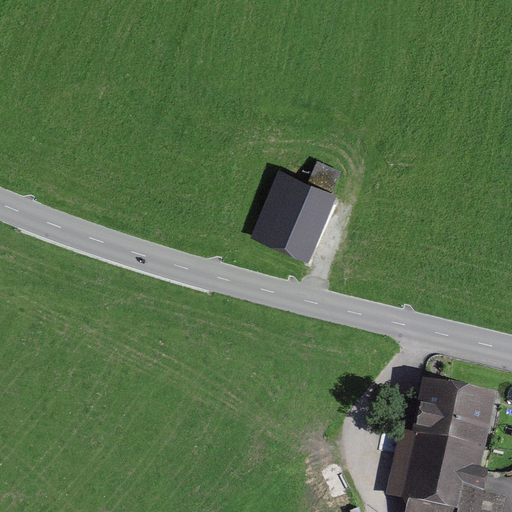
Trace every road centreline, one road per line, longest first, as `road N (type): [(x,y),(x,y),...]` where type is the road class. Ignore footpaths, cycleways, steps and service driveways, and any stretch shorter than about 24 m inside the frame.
road 1 (secondary): [(511,352),(235,282),(59,227),(0,200)]
road 2 (track): [(429,330),(333,459),(368,511)]
